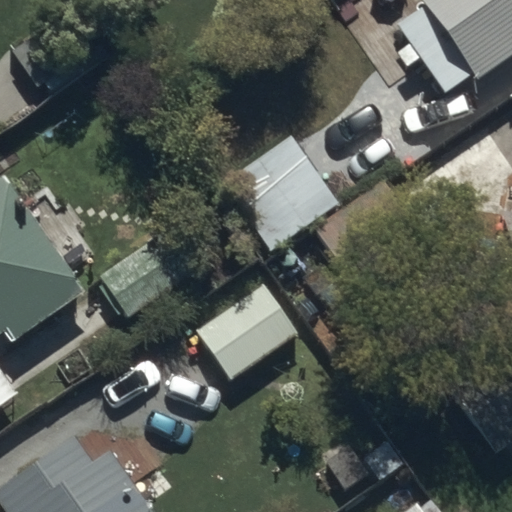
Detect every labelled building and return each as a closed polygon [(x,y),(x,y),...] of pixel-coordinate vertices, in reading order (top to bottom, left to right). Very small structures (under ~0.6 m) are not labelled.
[(473,83),(476,87),(511,61),(511,0),(419,0),(418,1),(425,10),(398,28),(412,47),(396,59),(406,73),(420,63),(447,101),(473,83)] [(41,35),(12,54),(38,93),(45,88),(52,99),(85,77),(76,64),(65,71),(41,35)] [(340,206),(292,140),(224,189),(272,255),(340,206)] [(85,299),(4,181),(0,183),(0,410),(18,399),(0,371),(0,343),(7,339),(13,348),(85,299)] [(192,333),(228,386),(298,338),(262,286),(192,333)] [(511,353),(450,394),(492,458),(511,444),(511,353)] [(376,425),(323,463),(345,494),(371,476),(379,487),(406,468),(376,425)] [(75,445),(0,495),(0,508),(2,511),(149,511),(111,455),(91,469),(75,445)]
